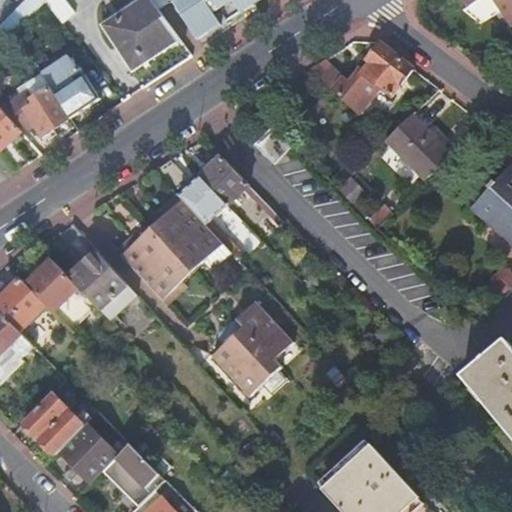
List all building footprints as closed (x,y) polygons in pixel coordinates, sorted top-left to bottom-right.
[(50,0),(25,0),(0,25),(0,49),(16,34),(23,26),(46,4),(50,0)] [(51,0),(46,4),(62,24),(76,14),(64,0),(51,0)] [(158,10),(150,0),(143,0),(103,27),(132,73),(181,42),(158,10)] [(150,0),(158,10),(172,1),(199,42),(262,0),(150,0)] [(511,0),(464,0),(469,7),(479,0),(491,0),(508,27),(511,24),(511,0)] [(325,62),(311,71),(332,90),(358,116),(380,88),(392,98),(401,86),(403,87),(413,73),(411,72),(413,70),(382,45),(380,47),(375,48),(369,56),(371,60),(368,62),(371,65),(364,74),(361,71),(350,86),(325,62)] [(43,75),(52,88),(53,90),(71,118),(101,99),(86,76),(85,76),(69,57),(42,74),(43,75)] [(53,90),(52,88),(34,100),(28,91),(5,107),(26,131),(35,125),(43,137),(71,118),(53,90)] [(22,133),(0,108),(0,153),(17,172),(30,163),(11,144),(22,133)] [(387,141),(426,181),(451,156),(412,117),(387,141)] [(293,148),(274,128),(255,146),(275,166),(293,148)] [(222,158),(201,177),(228,206),(245,191),(279,227),(285,223),(222,158)] [(193,184),(171,162),(157,171),(179,195),(184,200),(225,244),(230,250),(240,261),(245,258),(212,222),(228,206),(201,177),(193,184)] [(507,238),(511,242),(511,172),(508,169),(495,183),(493,181),(487,187),(489,189),(473,206),(480,212),(479,217),(502,238),(507,238)] [(184,200),(179,195),(159,213),(163,219),(184,200)] [(224,245),(225,244),(184,200),(163,219),(142,239),(123,256),(163,301),(183,283),(204,264),(224,245)] [(123,256),(142,239),(137,233),(118,250),(123,256)] [(232,254),(224,245),(204,264),(208,270),(216,262),(219,265),(232,254)] [(99,253),(70,278),(80,289),(101,311),(111,321),(138,297),(99,253)] [(28,287),(48,307),(55,314),(80,289),(70,278),(54,262),(28,287)] [(494,286),(505,298),(511,291),(511,276),(508,271),(501,272),(500,271),(492,279),(493,279),(492,281),(494,286)] [(0,300),(0,313),(20,334),(48,307),(28,287),(21,280),(0,300)] [(188,289),(183,283),(163,301),(168,307),(188,289)] [(251,397),(283,367),(276,360),(294,343),(257,303),(236,322),(233,322),(220,334),(219,341),(225,347),(214,357),(251,397)] [(21,361),(34,348),(20,334),(0,313),(0,388),(25,364),(21,361)] [(511,348),(506,341),(463,379),(511,437),(511,348)] [(328,375),(339,387),(347,380),(336,368),(328,375)] [(70,411),(77,404),(69,396),(62,403),(53,394),(24,424),(40,441),(70,411)] [(77,419),(70,411),(40,441),(56,457),(93,419),(85,412),(77,419)] [(89,426),(62,454),(91,484),(118,457),(89,426)] [(268,438),(275,445),(282,439),(275,432),(268,438)] [(168,483),(131,446),(105,473),(139,509),(152,497),(168,483)] [(409,511),(423,500),(374,447),(326,491),(344,511),(409,511)] [(158,504),(152,497),(139,509),(136,511),(173,511),(163,500),(158,504)]
